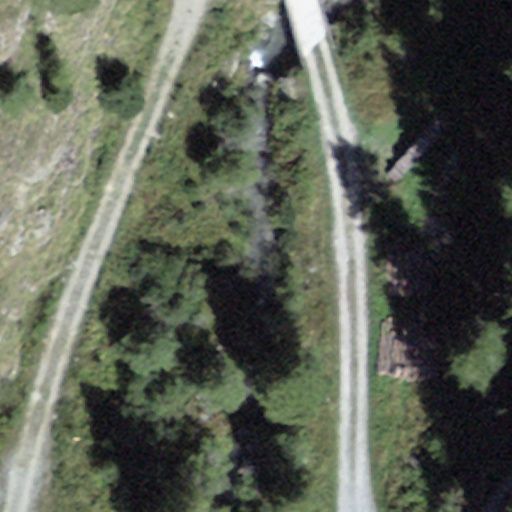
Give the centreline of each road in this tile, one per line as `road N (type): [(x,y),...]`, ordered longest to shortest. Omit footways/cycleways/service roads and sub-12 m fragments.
road 1 (track): [(211,0),(75,327),(44,415),(24,511)]
road 2 (track): [(357,511),(359,363),(343,166),(303,0)]
